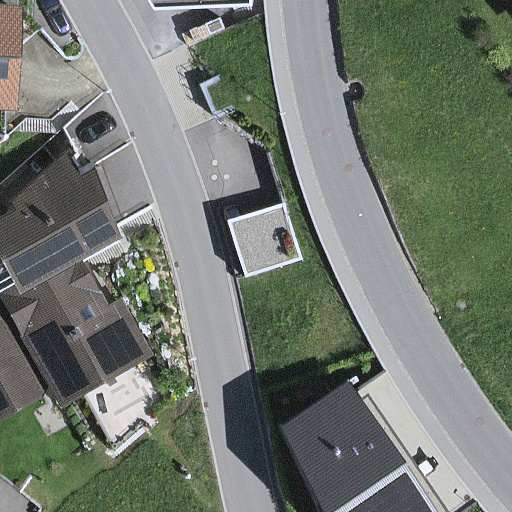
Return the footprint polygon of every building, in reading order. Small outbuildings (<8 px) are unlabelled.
[(0,0),(0,103),(35,104),(39,1),(0,0)] [(237,0),(144,0),(153,15),(238,7),(237,0)] [(0,211),(0,232),(33,290),(100,261),(140,237),(114,160),(93,173),(86,144),(0,211)] [(297,260),(280,205),(253,213),(223,222),(240,277),(297,260)] [(33,290),(14,301),(67,390),(79,411),(162,361),(100,261),(33,290)] [(0,430),(67,390),(14,301),(0,278),(0,430)] [(340,511),(455,511),(352,353),(271,406),(340,511)]
